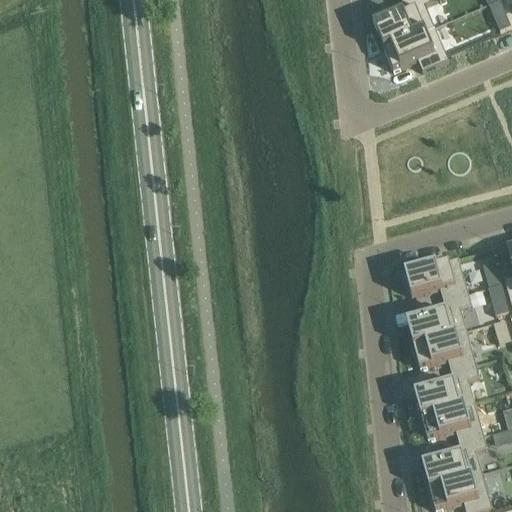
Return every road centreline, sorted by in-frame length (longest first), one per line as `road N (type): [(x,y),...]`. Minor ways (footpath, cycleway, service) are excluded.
road 1 (secondary): [(187,511),(133,0)]
road 2 (residential): [(511,214),(381,252),(372,265),(391,511)]
road 3 (residential): [(511,58),(369,118),(351,109),(338,0)]
